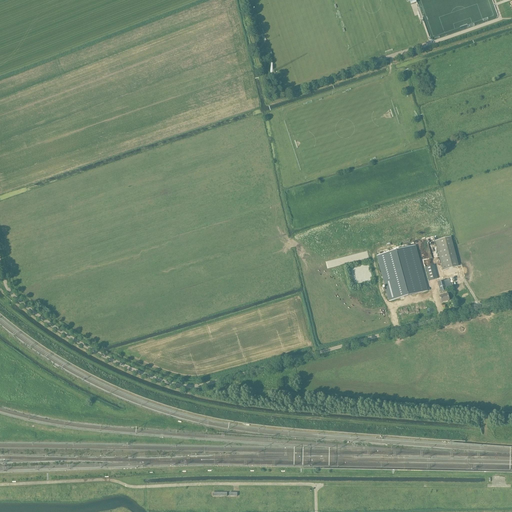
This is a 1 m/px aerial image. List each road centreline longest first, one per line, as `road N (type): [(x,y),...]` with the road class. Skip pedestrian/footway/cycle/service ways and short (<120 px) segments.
road 1 (unclassified): [(0,260),(12,297),(47,322),(176,385),(511,297)]
road 2 (track): [(511,443),(464,431),(196,404),(94,364),(0,301)]
road 3 (track): [(434,474),(195,473),(116,481)]
road 4 (track): [(511,486),(323,486)]
road 5 (track): [(0,348),(103,411)]
